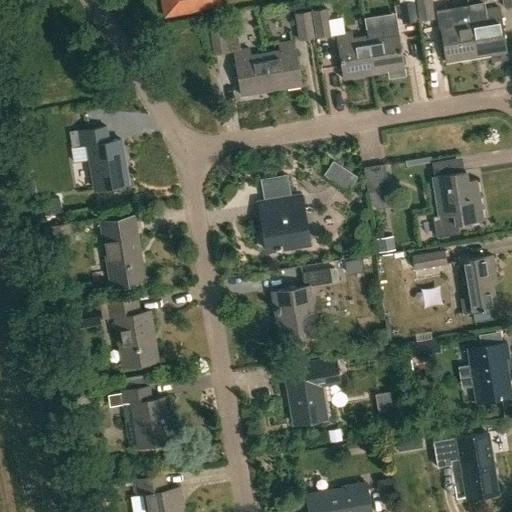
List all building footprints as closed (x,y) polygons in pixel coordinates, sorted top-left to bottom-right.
[(162,0),(166,15),(208,8),(206,0),(162,0)] [(415,0),(419,20),(434,17),(430,0),(415,0)] [(414,1),(398,4),(402,25),(418,22),(414,1)] [(484,15),(469,18),(475,56),(505,51),(498,6),(483,9),(484,15)] [(312,10),(316,37),(331,34),(326,8),(312,10)] [(294,12),(299,40),(314,37),(309,10),(294,12)] [(475,56),(469,18),(455,20),(453,13),(439,16),(446,61),(475,56)] [(382,32),(366,34),(373,73),(403,68),(396,23),(381,25),(382,32)] [(209,27),(214,54),(229,52),(224,24),(209,27)] [(373,73),(366,34),(352,37),(351,30),(336,32),(344,78),(373,73)] [(280,50),(264,52),(270,90),(301,85),(293,39),(278,42),(280,50)] [(270,90),(264,52),(250,54),(248,47),(233,49),(241,95),(270,90)] [(109,140),(106,125),(70,132),(72,145),(86,143),(94,188),(128,182),(121,138),(109,140)] [(339,166),(332,162),(324,173),(331,178),(336,172),(339,166)] [(388,188),(385,164),(364,166),(367,190),(388,188)] [(459,233),(457,224),(483,219),(476,178),(468,179),(466,169),(432,175),(439,216),(432,217),(436,237),(459,233)] [(309,240),(302,195),(271,200),(274,216),(259,218),(264,248),(309,240)] [(143,277),(133,217),(101,222),(111,282),(143,277)] [(376,239),(379,253),(395,250),(393,236),(376,239)] [(444,250),(411,255),(413,269),(446,264),(444,250)] [(495,278),(490,254),(457,260),(464,297),(461,298),(464,312),(496,306),(490,279),(495,278)] [(361,258),(347,261),(344,261),(346,271),(346,274),(363,271),(361,258)] [(331,281),(328,267),(301,272),(303,285),(272,290),(280,341),(316,335),(308,285),(331,281)] [(139,312),(136,298),(87,306),(90,319),(114,315),(123,365),(158,359),(149,310),(139,312)] [(424,341),(409,344),(411,357),(427,355),(424,341)] [(507,354),(505,342),(467,347),(476,400),(510,395),(504,355),(507,354)] [(340,381),(335,355),(295,362),(298,376),(285,378),(293,423),(327,417),(321,384),(340,381)] [(271,385),(248,389),(250,400),(273,396),(271,385)] [(162,396),(159,397),(150,398),(148,386),(121,390),(123,402),(130,401),(133,420),(121,422),(124,444),(136,442),(137,445),(169,440),(162,396)] [(108,395),(109,406),(123,404),(121,393),(108,395)] [(335,438),(347,435),(345,423),(333,426),(335,438)] [(450,459),(459,457),(466,497),(497,492),(487,431),(456,437),(457,444),(448,444),(447,438),(433,440),(437,466),(451,463),(450,459)] [(422,448),(420,435),(395,439),(398,452),(422,448)] [(163,474),(133,479),(136,495),(144,493),(147,511),(182,511),(178,487),(166,489),(163,474)] [(371,511),(366,481),(342,485),(342,487),(305,494),(308,511),(371,511)]
